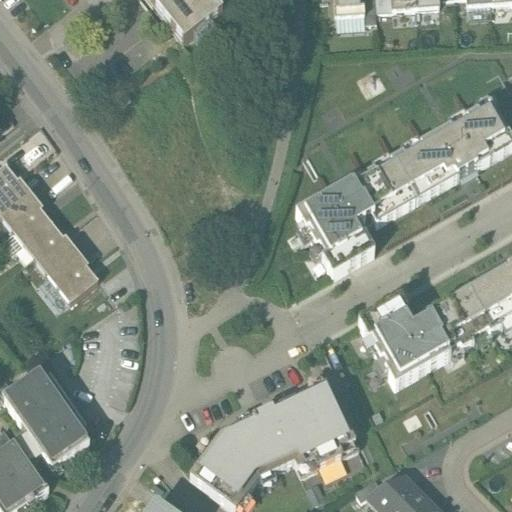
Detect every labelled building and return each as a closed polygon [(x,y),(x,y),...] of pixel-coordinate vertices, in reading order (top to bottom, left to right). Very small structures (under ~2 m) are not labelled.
[(143,0),(184,51),(222,20),(206,0),(143,0)] [(332,0),(334,23),(363,21),(361,0),(332,0)] [(361,0),(363,21),(363,29),(375,28),(375,17),(373,0),(361,0)] [(373,0),(375,17),(391,16),(389,0),(373,0)] [(389,0),(391,16),(415,15),(413,0),(389,0)] [(413,0),(415,15),(438,13),(437,0),(413,0)] [(464,0),(465,3),(466,11),(489,10),(488,0),(464,0)] [(511,0),(488,0),(489,10),(511,8),(511,0)] [(131,103),(116,86),(108,93),(122,110),(131,103)] [(402,157),(390,164),(416,208),(458,184),(457,182),(474,173),(475,174),(511,152),(511,147),(489,107),(487,109),(489,112),(479,117),(477,115),(465,121),(467,124),(451,134),(449,130),(419,147),(421,151),(404,161),(402,157)] [(6,120),(0,124),(0,139),(13,130),(6,120)] [(371,223),(376,231),(416,208),(390,164),(389,165),(391,168),(375,177),(373,174),(362,180),(363,184),(352,190),(350,187),(295,219),(305,237),(308,235),(312,243),(309,245),(315,254),(318,253),(324,263),(321,265),(331,283),(373,259),(357,232),(371,223)] [(17,188),(5,173),(0,177),(0,224),(0,225),(31,201),(19,186),(17,188)] [(42,215),(31,201),(0,225),(23,254),(51,231),(40,217),(42,215)] [(51,231),(23,254),(46,282),(76,258),(65,243),(62,245),(51,231)] [(76,258),(46,282),(69,311),(97,289),(85,274),(87,272),(76,258)] [(508,270),(465,294),(490,338),(501,332),(499,329),(511,321),(511,269),(509,271),(508,270)] [(487,336),(488,339),(490,338),(465,294),(425,317),(429,324),(415,332),(399,305),(357,328),(368,347),(371,345),(377,355),(373,357),(379,367),(382,365),(387,373),(383,375),(394,393),(450,361),(448,358),(459,352),(461,355),(473,348),(471,345),(487,336)] [(45,387),(38,378),(8,399),(11,402),(4,408),(27,442),(42,463),(48,472),(56,467),(58,471),(88,450),(82,440),(85,437),(49,385),(45,387)] [(327,390),(219,441),(257,486),(293,469),(300,483),(357,455),(327,390)] [(15,450),(14,449),(11,451),(3,440),(0,445),(0,475),(22,508),(32,501),(36,506),(48,498),(30,471),(15,450)] [(237,511),(257,486),(219,441),(189,482),(228,511),(237,511)] [(42,463),(27,442),(15,450),(30,471),(42,463)] [(16,511),(22,508),(0,475),(0,511),(16,511)] [(374,511),(398,511),(415,496),(402,483),(380,495),(366,503),(374,511)] [(375,485),(354,497),(360,507),(366,503),(380,495),(375,485)] [(415,496),(398,511),(429,511),(430,511),(415,496)]
